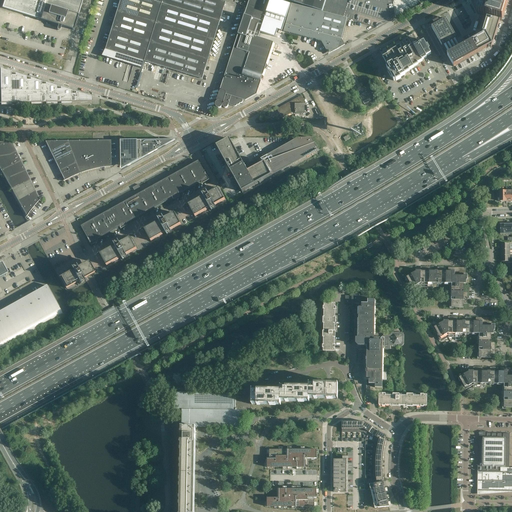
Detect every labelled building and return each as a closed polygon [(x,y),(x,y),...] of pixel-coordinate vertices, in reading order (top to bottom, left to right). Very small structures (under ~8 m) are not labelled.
[(79,16),(83,0),(4,0),(3,7),(2,8),(13,11),(14,11),(30,16),(35,18),(41,20),(40,20),(47,22),(47,24),(46,23),(46,24),(51,25),(50,25),(51,23),(57,25),(58,26),(57,29),(57,30),(58,30),(58,31),(59,31),(60,30),(61,27),(62,27),(72,30),(73,30),(78,15),(79,16)] [(156,23),(162,4),(149,0),(120,0),(118,11),(156,23)] [(220,21),(226,2),(218,0),(163,0),(162,4),(220,21)] [(288,15),(291,4),(275,0),(249,0),(246,10),(266,15),(266,13),(267,13),(268,13),(269,13),(270,13),(270,12),(271,11),(288,15)] [(285,0),(322,11),(325,0),(285,0)] [(474,0),(475,10),(477,14),(487,17),(500,20),(502,21),(507,0),(474,0)] [(214,41),(220,21),(162,4),(156,23),(214,41)] [(341,39),(347,18),(322,12),(292,4),(284,32),(321,42),(328,54),(345,45),(341,39)] [(262,26),(266,15),(246,10),(242,21),(262,26)] [(150,42),(156,23),(118,11),(113,26),(111,30),(150,42)] [(453,67),(489,47),(492,45),(500,20),(487,17),(481,36),(461,47),(456,39),(457,38),(456,38),(446,19),(446,18),(439,22),(438,20),(438,19),(432,22),(433,23),(434,25),(431,27),(432,27),(442,46),(443,46),(448,54),(447,55),(448,55),(454,66),(453,66),(453,67)] [(267,65),(266,64),(268,60),(274,43),(259,38),(262,26),(242,21),(219,92),(216,104),(215,105),(215,106),(216,106),(216,107),(217,108),(218,108),(218,109),(219,109),(220,108),(221,108),(222,107),(222,106),(223,105),(223,106),(223,107),(223,108),(224,108),(225,108),(226,108),(227,108),(228,107),(229,105),(234,107),(235,107),(236,106),(237,105),(238,105),(239,105),(239,104),(240,104),(240,103),(241,103),(242,103),(242,102),(243,100),(245,101),(257,95),(261,80),(262,80),(263,80),(264,79),(264,78),(264,77),(263,77),(262,77),(265,70),(266,70),(266,69),(267,69),(267,68),(267,67),(267,66),(267,65)] [(208,60),(214,41),(156,23),(150,42),(208,60)] [(144,62),(150,42),(111,30),(110,34),(111,34),(106,50),(144,62)] [(427,57),(426,57),(431,54),(428,50),(430,49),(427,45),(426,46),(424,41),(419,44),(413,34),(408,36),(409,37),(404,40),(404,41),(400,43),(400,44),(395,47),(396,47),(391,50),(392,51),(387,53),(387,54),(383,57),(386,63),(384,64),(386,66),(387,66),(388,66),(386,67),(389,71),(388,72),(391,77),(392,77),(394,81),(395,80),(396,81),(401,78),(401,77),(405,75),(405,74),(410,71),(409,70),(414,68),(413,67),(418,64),(422,61),(422,60),(427,57)] [(202,79),(208,60),(150,42),(144,62),(202,79)] [(12,104),(11,75),(11,72),(0,69),(1,103),(0,103),(1,104),(1,105),(12,105),(12,104)] [(27,103),(27,80),(26,77),(15,74),(15,75),(11,75),(12,104),(16,103),(16,105),(27,105),(27,103)] [(42,105),(42,103),(42,85),(42,82),(30,78),(31,80),(27,80),(27,103),(31,103),(31,105),(42,105)] [(46,85),(42,85),(42,103),(46,103),(46,105),(57,104),(57,103),(57,89),(57,86),(46,83),(46,85)] [(61,89),(57,89),(57,103),(61,103),(61,104),(73,104),(73,103),(72,103),(72,94),(72,91),(61,88),(61,89)] [(72,103),(73,103),(92,102),(91,102),(91,97),(76,92),(76,94),(72,94),(72,103)] [(370,99),(370,98),(367,92),(359,96),(363,102),(363,103),(364,104),(371,101),(370,99)] [(305,113),(304,105),(304,104),(305,104),(301,96),(278,109),(282,118),(295,111),(295,114),(305,113)] [(248,172),(243,164),(229,138),(216,146),(221,154),(228,167),(229,168),(229,169),(230,169),(231,170),(232,170),(233,171),(234,171),(235,171),(236,171),(238,175),(234,178),(242,192),(318,150),(312,138),(297,138),(258,160),(260,164),(261,163),(261,164),(248,172)] [(166,145),(175,140),(121,141),(122,170),(162,147),(162,145),(166,145)] [(107,167),(111,167),(112,167),(111,167),(111,156),(111,141),(56,142),(45,142),(46,142),(45,142),(46,144),(49,149),(48,149),(52,155),(54,160),(55,163),(56,163),(58,168),(59,171),(61,174),(64,181),(68,179),(71,177),(75,176),(78,174),(82,173),(85,172),(89,171),(92,170),(96,169),(100,168),(104,168),(107,167)] [(37,203),(40,200),(40,199),(40,200),(37,193),(34,187),(33,187),(31,182),(30,179),(27,174),(24,168),(22,163),(20,160),(18,155),(15,148),(15,149),(12,144),(13,144),(12,142),(0,142),(0,168),(26,216),(26,217),(29,213),(32,210),(34,206),(37,203)] [(81,226),(91,244),(208,178),(198,161),(138,194),(81,226)] [(199,198),(201,200),(189,207),(195,218),(209,210),(210,212),(210,211),(213,209),(216,208),(215,206),(227,200),(220,189),(209,195),(208,193),(207,193),(208,193),(207,194),(205,195),(205,194),(199,198)] [(176,214),(165,220),(164,217),(163,218),(161,219),(155,223),(155,222),(157,225),(144,232),(151,243),(165,235),(166,237),(166,236),(169,234),(171,233),(172,233),(171,231),(182,225),(176,214)] [(112,249),(100,256),(106,267),(120,259),(122,261),(122,260),(125,258),(125,259),(127,257),(127,258),(128,257),(127,256),(138,250),(132,238),(121,245),(119,242),(119,243),(117,244),(111,247),(112,249)] [(67,271),(68,273),(60,277),(67,289),(77,284),(78,286),(78,285),(81,283),(84,282),(83,280),(85,279),(84,278),(87,277),(95,272),(88,260),(82,264),(76,267),(76,266),(75,267),(73,268),(67,271)] [(421,270),(416,270),(416,271),(406,277),(414,291),(421,287),(431,287),(432,283),(452,284),(452,307),(463,308),(463,304),(467,304),(467,292),(463,292),(463,283),(466,283),(466,276),(460,276),(460,274),(466,274),(466,267),(448,267),(448,271),(443,271),(443,267),(437,267),(437,271),(435,271),(430,271),(430,267),(421,267),(421,270)] [(5,308),(0,310),(0,346),(61,312),(47,286),(6,309),(5,306),(4,307),(5,308)] [(358,338),(356,338),(356,341),(356,343),(357,345),(358,346),(361,346),(367,346),(366,380),(369,380),(369,384),(375,384),(375,387),(375,388),(382,388),(382,380),(383,380),(387,380),(387,369),(383,369),(382,369),(383,349),(383,350),(390,350),(390,346),(401,346),(402,346),(404,344),(404,335),(402,333),(390,332),(390,334),(383,334),(383,338),(374,338),(375,300),(368,300),(368,296),(360,296),(360,294),(352,294),(352,296),(350,296),(345,296),(345,303),(350,304),(361,304),(361,307),(359,307),(358,338)] [(335,304),(335,303),(330,303),(324,303),(323,351),(334,351),(334,348),(333,348),(333,307),(335,307),(335,304)] [(444,320),(444,322),(434,327),(442,341),(449,337),(459,337),(460,333),(480,333),(479,357),(492,358),(492,354),(495,355),(495,343),(491,343),(491,334),(494,334),(494,326),(488,326),(488,324),(493,324),(493,318),(476,317),(476,322),(471,322),(471,317),(465,317),(465,321),(463,321),(457,321),(457,317),(449,317),(448,320),(444,320)] [(469,371),(459,377),(467,391),(473,387),(474,387),(484,387),(484,383),(504,384),(504,408),(511,407),(511,367),(501,368),(501,371),(495,371),(495,367),(490,367),(490,371),(488,371),(482,371),(483,367),(473,367),(473,370),(469,370),(469,371)] [(338,384),(333,384),(328,384),(325,384),(324,384),(318,384),(310,384),(310,383),(309,383),(309,387),(309,398),(319,398),(320,398),(337,399),(338,399),(338,384)] [(292,387),(288,387),(285,387),(281,387),(281,386),(281,390),(281,401),(309,401),(309,398),(309,387),(305,387),(298,387),(295,387),(292,387)] [(281,401),(281,390),(276,390),(270,390),(267,390),(265,390),(256,390),(252,390),(252,405),(252,404),(280,405),(280,401),(281,401)] [(207,427),(242,428),(243,411),(241,411),(235,411),(235,404),(236,401),(236,398),(236,394),(175,393),(174,410),(182,410),(182,418),(182,427),(196,427),(207,427)] [(427,395),(424,395),(424,396),(382,395),(382,394),(379,394),(379,405),(392,405),(394,405),(400,405),(427,406),(427,395)] [(370,437),(375,429),(364,422),(364,433),(370,437)] [(193,511),(195,439),(196,429),(196,427),(182,427),(181,427),(182,427),(180,511),(193,511)] [(385,435),(375,429),(370,437),(375,438),(386,441),(386,440),(386,439),(386,438),(386,437),(386,436),(385,436),(385,435)] [(511,469),(509,469),(510,434),(486,433),(486,432),(479,432),(479,438),(477,438),(477,447),(479,447),(479,462),(477,462),(477,471),(478,471),(477,491),(508,491),(508,493),(511,492),(511,469)] [(317,454),(317,449),(269,449),(269,458),(267,458),(267,468),(292,467),(294,467),(296,467),(305,467),(306,467),(306,459),(307,459),(317,459),(317,454)] [(339,492),(346,492),(346,459),(342,459),(334,459),(334,460),(335,460),(335,492),(334,492),(339,492)] [(384,485),(384,482),(373,483),(369,484),(370,489),(373,488),(378,508),(389,507),(384,485)] [(288,489),(278,489),(278,498),(276,498),(267,498),(267,507),(314,507),(314,498),(317,498),(317,489),(292,489),(290,489),(288,489)]
